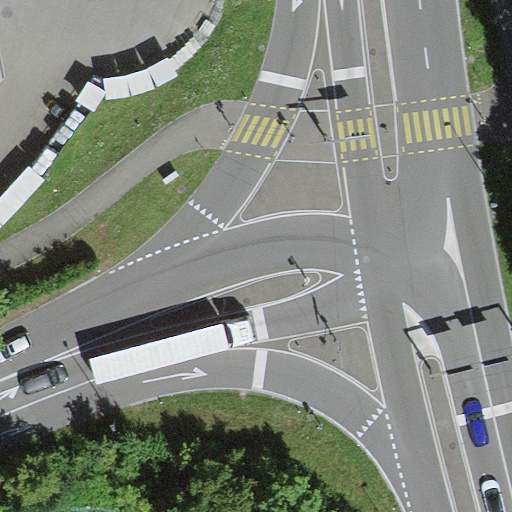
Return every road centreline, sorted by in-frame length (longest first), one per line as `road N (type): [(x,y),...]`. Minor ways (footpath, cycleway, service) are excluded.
road 1 (residential): [(415,209),(256,253),(0,377)]
road 2 (residential): [(45,381),(434,272)]
road 3 (residential): [(45,381),(261,368),(317,381),(371,411),(407,446)]
road 4 (residential): [(264,138),(186,242),(0,373)]
road 5 (secondary): [(434,272),(495,511)]
road 6 (secondary): [(382,0),(415,209)]
road 7 (secondary): [(314,0),(264,138)]
